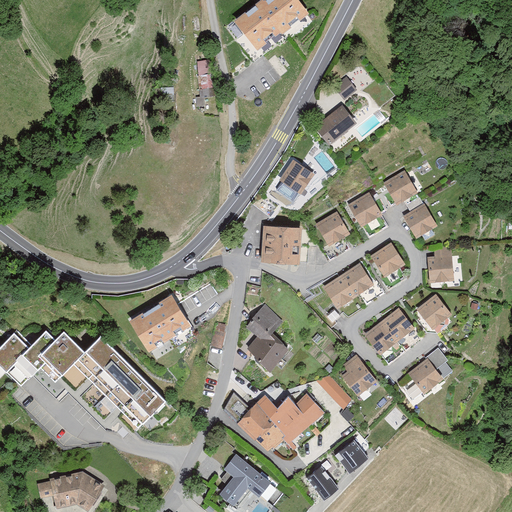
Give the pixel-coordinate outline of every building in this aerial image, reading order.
[(286,0),(255,0),(225,23),(248,54),(299,16),(286,0)] [(212,94),(212,60),(200,59),(199,94),(212,94)] [(334,85),(344,98),(357,89),(348,76),(334,85)] [(333,106),(305,128),(319,147),(348,124),(333,106)] [(284,161),(270,185),(294,199),(308,175),(284,161)] [(399,173),(377,187),(391,208),(413,194),(399,173)] [(364,195),(342,209),(356,231),(378,217),(364,195)] [(419,206),(397,220),(411,242),(433,228),(419,206)] [(332,214),(309,228),(323,250),(346,236),(332,214)] [(255,227),(253,264),(292,265),(294,229),(255,227)] [(387,246),(365,260),(379,282),(401,268),(387,246)] [(446,251),(429,252),(430,260),(423,261),(425,286),(449,283),(446,251)] [(318,290),(332,312),(369,289),(354,267),(318,290)] [(162,298),(119,325),(137,353),(179,326),(162,298)] [(432,298),(413,313),(429,334),(448,319),(432,298)] [(252,340),(240,354),(264,374),(283,352),(266,338),(277,325),(258,309),(240,330),(252,340)] [(359,338),(375,359),(410,332),(394,311),(359,338)] [(213,344),(222,347),(229,324),(220,321),(213,344)] [(11,333),(0,343),(0,367),(18,386),(29,375),(56,402),(65,392),(102,429),(119,412),(136,429),(164,400),(98,335),(82,352),(61,331),(54,339),(43,329),(26,347),(11,333)] [(350,359),(337,369),(341,375),(336,379),(352,399),(371,384),(350,359)] [(422,362),(403,377),(420,398),(439,383),(422,362)] [(267,396),(239,424),(270,454),(284,440),(290,446),(323,412),(307,397),(298,406),(290,398),(280,408),(267,396)] [(351,434),(333,450),(349,468),(367,452),(351,434)] [(272,483),(238,455),(225,470),(234,478),(222,494),(238,506),(251,490),(260,498),(272,483)] [(321,460),(306,474),(324,494),(340,481),(321,460)] [(58,497),(60,510),(79,506),(86,511),(91,511),(107,486),(84,474),(55,478),(58,497)] [(38,481),(41,499),(58,497),(55,478),(38,481)]
